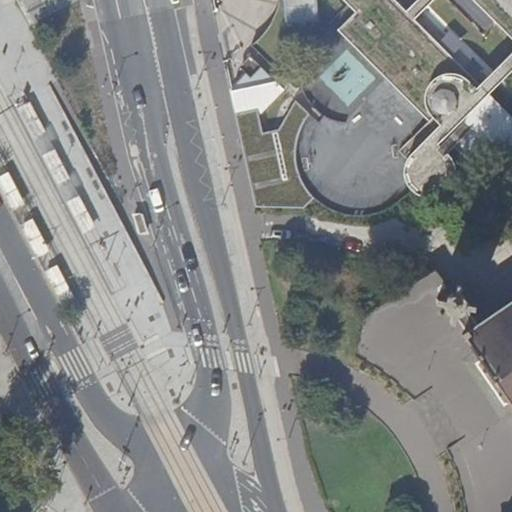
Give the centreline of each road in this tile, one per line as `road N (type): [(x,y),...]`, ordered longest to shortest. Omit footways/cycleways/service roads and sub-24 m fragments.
road 1 (tertiary): [(273,511),(159,0)]
road 2 (tertiary): [(117,0),(211,380),(210,410),(186,463)]
road 3 (primary): [(186,463),(102,411),(0,221)]
road 4 (primary): [(0,299),(114,511)]
